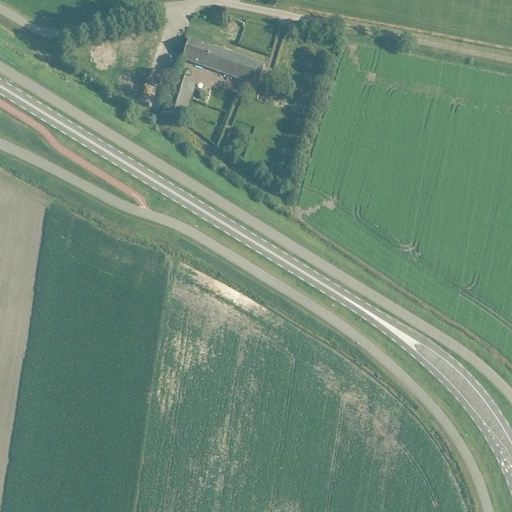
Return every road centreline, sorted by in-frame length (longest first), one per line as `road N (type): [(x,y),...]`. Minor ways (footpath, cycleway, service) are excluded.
road 1 (unclassified): [(0,145),(198,235),(352,332),(419,388),(454,432),(487,511)]
road 2 (unclassified): [(0,67),(466,351),(511,396)]
road 3 (tertiary): [(0,86),(340,294)]
road 4 (tertiary): [(340,294),(446,383),(511,477)]
road 5 (tertiary): [(511,438),(459,368),(340,294)]
road 6 (track): [(511,56),(297,13)]
road 7 (unclassified): [(199,0),(52,31),(0,8)]
